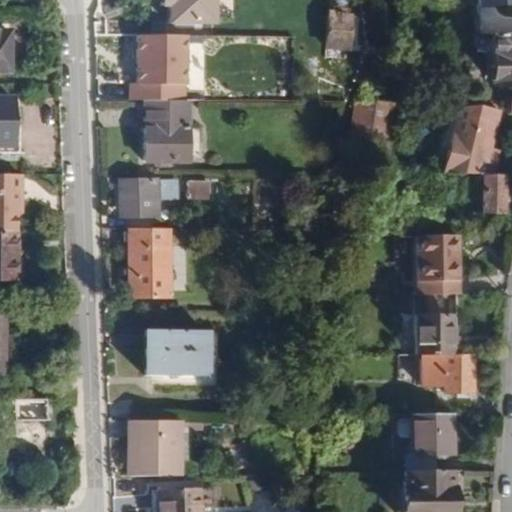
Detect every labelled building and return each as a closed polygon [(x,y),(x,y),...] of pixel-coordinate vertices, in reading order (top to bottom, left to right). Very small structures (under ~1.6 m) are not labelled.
[(213,22),(213,0),(158,0),(158,5),(167,5),(167,21),(213,22)] [(333,17),(333,52),(354,53),(355,17),(333,17)] [(187,99),(186,33),(134,34),(134,82),(127,82),(128,99),(187,99)] [(511,80),(511,34),(492,35),(492,80),(511,80)] [(0,147),(10,148),(11,100),(0,99),(0,147)] [(390,144),(398,104),(359,103),(354,139),(390,144)] [(188,162),(188,105),(145,105),(144,161),(158,161),(171,162),(188,162)] [(492,149),(501,111),(460,109),(445,175),(484,175),(494,175),(500,151),(492,149)] [(504,215),(506,176),(494,175),(484,175),(483,214),(504,215)] [(15,217),(15,194),(20,194),(21,177),(0,176),(0,232),(14,233),(15,217)] [(176,181),(118,183),(119,219),(158,217),(158,201),(177,200),(176,181)] [(189,182),(187,200),(208,202),(210,184),(189,182)] [(169,247),(169,230),(127,230),(128,298),(169,298),(169,269),(169,247)] [(0,283),(14,284),(14,233),(0,232),(0,283)] [(460,295),(459,235),(418,236),(419,296),(438,296),(460,295)] [(182,270),(183,247),(169,247),(169,269),(182,270)] [(452,356),(451,316),(438,316),(437,302),(416,302),(415,355),(423,355),(452,356)] [(205,377),(207,333),(144,332),(143,375),(154,377),(205,377)] [(216,388),(217,333),(207,333),(205,377),(154,377),(153,388),(216,388)] [(473,393),(473,355),(452,356),(423,355),(423,385),(445,386),(445,393),(473,393)] [(0,416),(14,417),(15,401),(0,401),(0,416)] [(47,421),(48,401),(15,401),(14,417),(15,422),(47,421)] [(454,456),(453,416),(412,417),(413,456),(405,456),(405,474),(435,473),(436,456),(454,456)] [(179,433),(179,423),(128,422),(127,477),(178,478),(178,461),(179,436),(179,433)] [(208,433),(207,423),(179,423),(179,433),(208,433)] [(235,435),(235,423),(225,423),(225,434),(235,435)] [(455,511),(455,487),(452,488),(452,473),(435,473),(405,474),(405,488),(403,488),(402,511),(455,511)] [(199,511),(199,490),(158,491),(158,511),(199,511)]
